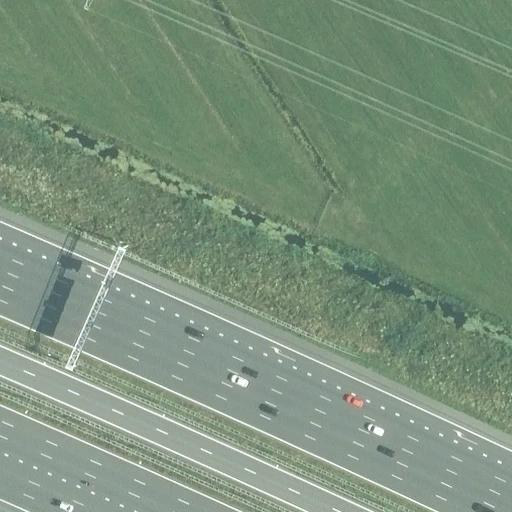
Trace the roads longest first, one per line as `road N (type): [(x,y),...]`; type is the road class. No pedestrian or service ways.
road 1 (motorway): [(511,503),(0,275)]
road 2 (unknown): [(511,469),(173,313),(0,246)]
road 3 (motorway): [(0,361),(335,511)]
road 4 (motorway): [(0,451),(136,511)]
